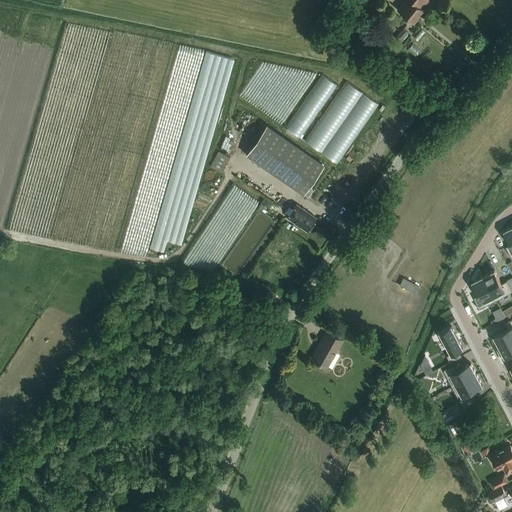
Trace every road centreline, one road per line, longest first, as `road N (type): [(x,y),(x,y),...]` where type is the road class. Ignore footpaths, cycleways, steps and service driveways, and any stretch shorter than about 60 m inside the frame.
road 1 (unclassified): [(214,511),(253,390),(318,255),(511,30)]
road 2 (residential): [(511,404),(454,295),(511,214)]
